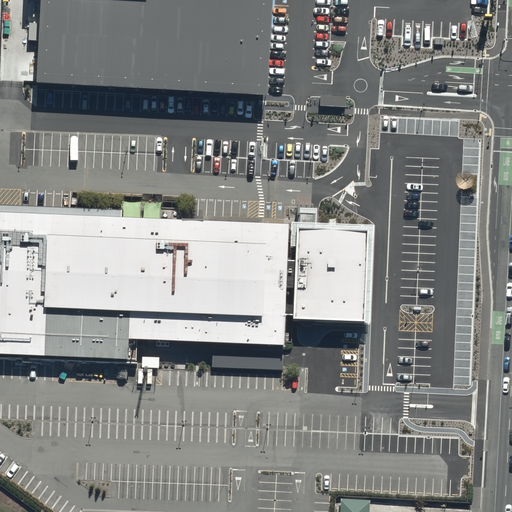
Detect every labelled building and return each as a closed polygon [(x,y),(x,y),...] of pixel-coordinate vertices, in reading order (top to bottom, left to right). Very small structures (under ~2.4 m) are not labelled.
[(42,0),(38,81),(255,93),(260,0),(42,0)] [(321,96),(320,105),(345,107),(346,98),(321,96)] [(286,226),(0,213),(0,351),(127,357),(128,337),(281,344),(282,323),(282,321),(286,226)] [(369,229),(286,226),(282,321),(365,324),(369,229)] [(213,348),(212,365),(282,368),(283,351),(213,348)] [(342,377),(341,391),(361,392),(362,378),(342,377)] [(360,395),(358,424),(415,428),(416,403),(403,402),(404,399),(360,395)] [(378,433),(377,445),(396,446),(396,434),(378,433)] [(415,443),(405,443),(403,480),(442,481),(443,455),(427,454),(427,449),(415,448),(415,443)] [(369,511),(370,504),(341,503),(340,511),(369,511)]
